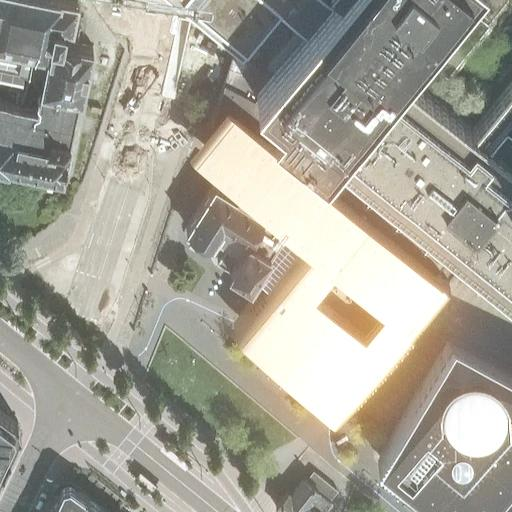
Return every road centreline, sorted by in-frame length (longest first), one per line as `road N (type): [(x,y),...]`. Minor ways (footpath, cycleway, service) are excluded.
road 1 (tertiary): [(69,393),(215,511)]
road 2 (tertiary): [(10,511),(69,393)]
